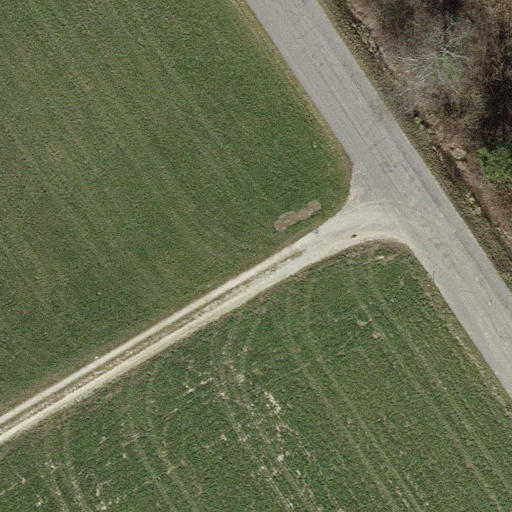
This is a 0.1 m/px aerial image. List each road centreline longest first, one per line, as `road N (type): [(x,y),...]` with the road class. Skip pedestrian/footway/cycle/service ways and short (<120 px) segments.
road 1 (track): [(0,445),(420,198)]
road 2 (tertiary): [(287,0),(511,338)]
